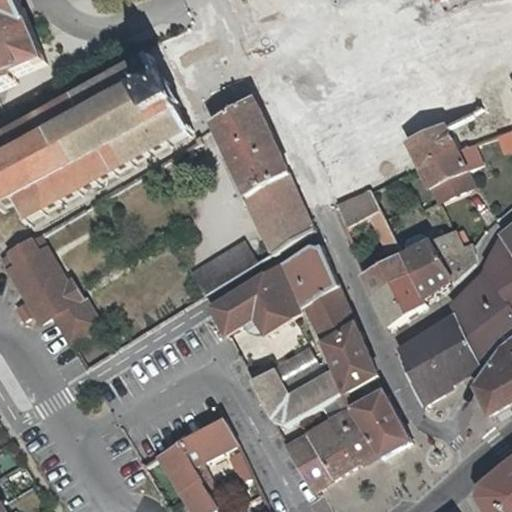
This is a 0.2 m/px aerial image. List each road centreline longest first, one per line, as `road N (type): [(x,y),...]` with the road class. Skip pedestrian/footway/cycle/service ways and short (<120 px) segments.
road 1 (residential): [(384,346),(225,0)]
road 2 (residential): [(384,346),(447,305),(511,219)]
road 3 (residential): [(476,473),(456,442),(426,429),(384,346)]
road 4 (unknown): [(269,448),(401,384)]
